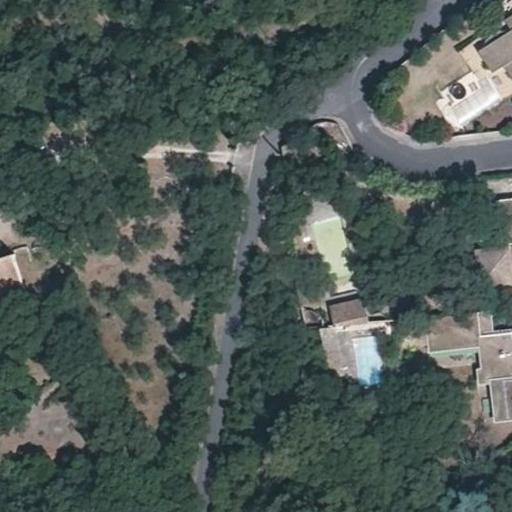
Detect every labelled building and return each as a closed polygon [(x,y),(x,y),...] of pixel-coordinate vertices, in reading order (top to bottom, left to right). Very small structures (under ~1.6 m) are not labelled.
[(511,23),(509,25),(511,29),(511,32),(479,53),(491,73),(503,66),(511,79),(511,23)] [(511,200),(497,202),(502,248),(482,250),(475,259),(477,280),(487,287),(511,284),(511,200)] [(13,255),(0,258),(0,295),(22,289),(13,255)] [(338,313),(338,326),(363,325),(362,312),(338,313)] [(338,313),(327,314),(328,327),(338,326),(338,313)] [(511,355),(511,356),(511,348),(509,335),(479,339),(484,383),(491,383),(495,423),(511,421),(511,355)]
